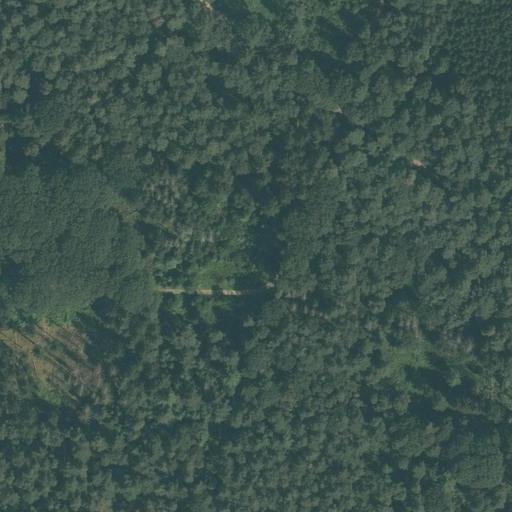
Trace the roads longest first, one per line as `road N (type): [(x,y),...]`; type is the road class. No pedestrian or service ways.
road 1 (track): [(273,294),(0,286)]
road 2 (unknown): [(0,298),(268,305)]
road 3 (unknown): [(511,299),(273,294)]
road 4 (track): [(511,238),(344,110)]
road 5 (track): [(273,294),(344,110)]
road 6 (track): [(344,110),(200,0)]
